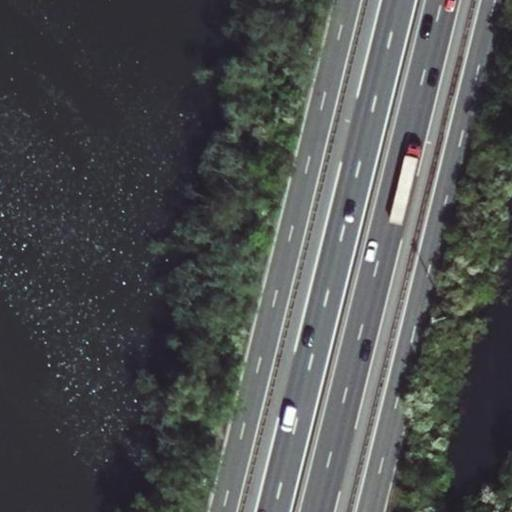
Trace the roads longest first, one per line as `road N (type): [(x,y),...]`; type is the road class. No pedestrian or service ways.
road 1 (trunk): [(316,511),(442,0)]
road 2 (trunk): [(400,0),(275,511)]
road 3 (secondary): [(370,511),(495,0)]
road 4 (secondary): [(347,0),(223,511)]
